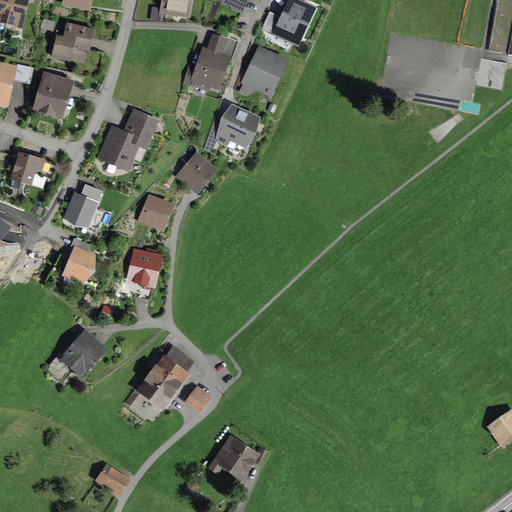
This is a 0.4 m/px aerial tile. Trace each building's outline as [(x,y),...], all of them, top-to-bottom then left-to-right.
[(0,0),(0,27),(2,28),(4,19),(18,23),(23,0),(0,0)] [(66,0),(66,5),(88,9),(89,0),(66,0)] [(165,0),(164,12),(175,14),(175,16),(185,18),(188,0),(165,0)] [(222,0),(229,3),(240,8),(244,0),(222,0)] [(304,23),(310,10),(312,11),(313,10),(291,0),(282,19),(270,14),(264,28),(287,40),(290,34),(300,39),(307,24),(304,23)] [(511,0),(498,0),(491,38),(511,42),(508,54),(511,54),(511,0)] [(240,8),(229,3),(226,9),(215,3),(212,10),(223,15),(220,21),(233,28),(242,9),(240,8)] [(162,22),(164,12),(160,11),(161,9),(153,8),(151,20),(162,22)] [(43,20),(41,27),(52,30),(54,22),(43,20)] [(57,37),(52,56),(70,60),(74,45),(90,49),(94,31),(67,24),(64,38),(57,37)] [(216,85),(226,60),(220,58),(226,40),(212,35),(208,48),(209,49),(208,54),(204,52),(193,86),(207,91),(209,83),(216,85)] [(260,50),(245,82),(269,93),(284,62),(260,50)] [(18,65),(14,80),(29,83),(32,69),(18,65)] [(12,69),(0,66),(0,102),(4,103),(12,69)] [(195,69),(188,66),(185,78),(191,81),(195,69)] [(46,77),(37,106),(60,113),(69,84),(68,83),(70,78),(51,72),(49,78),(46,77)] [(245,146),(258,120),(232,107),(222,126),(213,122),(204,149),(211,152),(220,134),(245,146)] [(110,132),(99,158),(122,169),(125,160),(128,161),(128,160),(126,159),(133,143),(145,149),(158,121),(134,111),(122,138),(110,132)] [(57,165),(20,154),(10,187),(19,190),(22,182),(30,185),(33,173),(53,179),(57,165)] [(196,158),(181,175),(196,188),(211,171),(196,158)] [(71,199),(63,218),(96,231),(103,213),(71,199)] [(150,200),(142,219),(160,226),(168,207),(150,200)] [(151,236),(148,244),(162,249),(165,241),(151,236)] [(68,257),(72,259),(63,283),(75,288),(78,280),(81,281),(87,276),(92,265),(91,257),(85,254),(89,246),(75,240),(68,257)] [(150,286),(156,259),(155,259),(157,252),(148,250),(146,257),(137,254),(130,283),(132,295),(143,298),(146,285),(150,286)] [(61,354),(47,369),(61,382),(75,366),(81,372),(100,351),(84,337),(65,358),(61,354)] [(140,389),(161,405),(193,363),(174,349),(169,357),(162,352),(151,364),(157,368),(140,389)] [(199,411),(210,397),(198,388),(187,402),(199,411)] [(135,407),(142,397),(134,391),(126,401),(135,407)] [(511,437),(511,413),(491,427),(503,444),(511,437)] [(242,475),(254,456),(230,439),(210,468),(217,472),(224,463),(242,475)] [(261,450),(256,461),(262,464),(267,452),(261,450)] [(98,480),(118,493),(127,481),(107,467),(98,480)]
